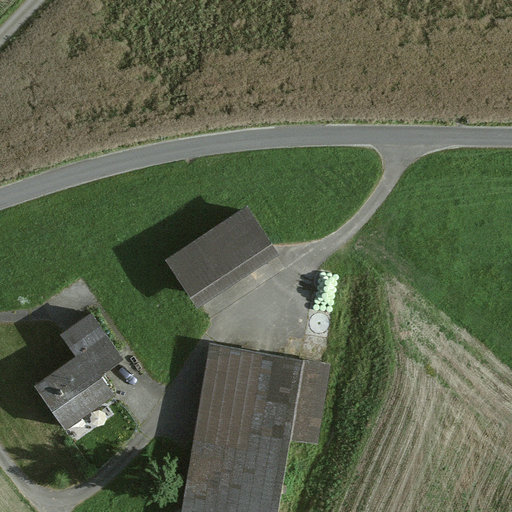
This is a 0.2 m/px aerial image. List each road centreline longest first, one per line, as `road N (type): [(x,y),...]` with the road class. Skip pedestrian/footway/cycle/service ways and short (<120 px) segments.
road 1 (track): [(48,511),(114,474),(222,338),(354,225),(388,183),(408,136)]
road 2 (unclassified): [(0,198),(102,166),(218,143),(511,136)]
